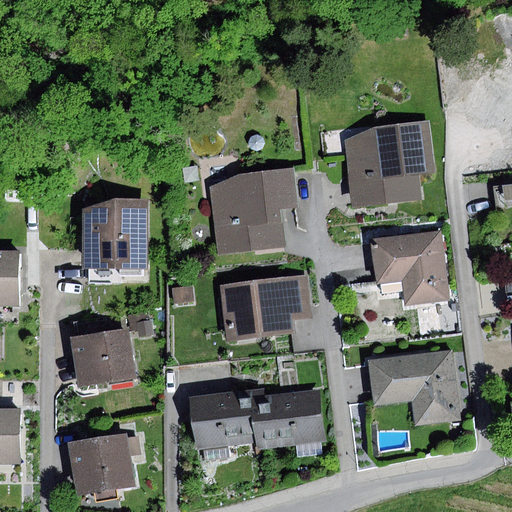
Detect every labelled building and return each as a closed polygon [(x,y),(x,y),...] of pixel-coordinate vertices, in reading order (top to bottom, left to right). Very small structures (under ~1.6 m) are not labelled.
[(478,124),(496,122),(493,87),(486,81),(462,114),(478,124)] [(511,81),(497,88),(504,155),(511,153),(511,81)] [(377,127),(344,142),(352,209),(422,202),(420,176),(436,174),(430,121),(377,127)] [(242,175),(210,188),(218,255),(286,247),(281,208),(298,206),(293,169),(242,175)] [(511,208),(511,183),(494,186),(496,210),(511,208)] [(105,200),(85,211),(83,272),(148,271),(150,201),(105,200)] [(440,233),(371,241),(376,286),(402,283),(404,308),(448,303),(440,233)] [(19,252),(0,251),(0,306),(19,306),(19,252)] [(306,277),(221,288),(228,344),(296,335),(294,319),(311,317),(306,277)] [(193,287),(173,289),(175,304),(194,302),(193,287)] [(75,322),(77,336),(129,328),(134,328),(132,313),(75,322)] [(151,321),(137,323),(139,338),(153,336),(151,321)] [(77,336),(71,338),(79,389),(137,379),(129,328),(77,336)] [(452,352),(370,362),(376,406),(414,401),(418,428),(461,422),(452,352)] [(263,390),(191,398),(197,449),(259,443),(259,451),(327,443),(321,391),(264,397),(263,390)] [(21,410),(0,409),(0,464),(20,465),(21,410)] [(128,433),(68,443),(76,494),(135,484),(131,456),(141,454),(138,437),(129,439),(128,433)]
